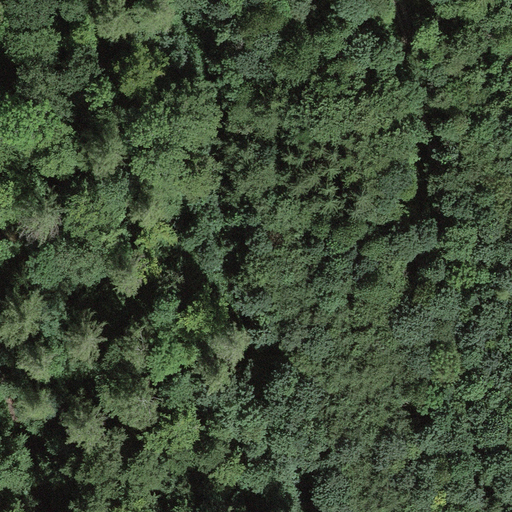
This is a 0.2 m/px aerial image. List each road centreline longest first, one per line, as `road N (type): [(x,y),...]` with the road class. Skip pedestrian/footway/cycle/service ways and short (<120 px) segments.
road 1 (track): [(490,511),(400,0)]
road 2 (track): [(0,375),(47,511)]
road 3 (track): [(511,50),(400,0)]
